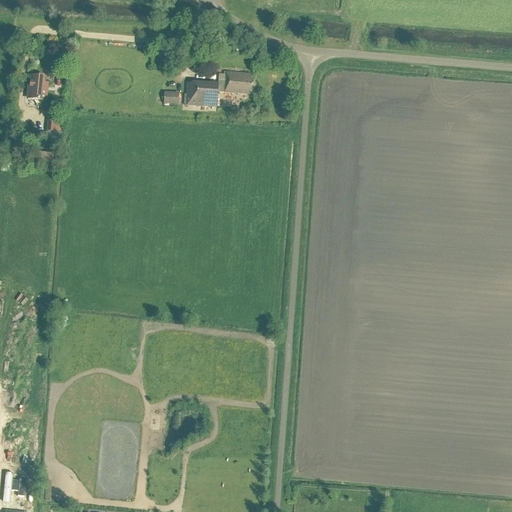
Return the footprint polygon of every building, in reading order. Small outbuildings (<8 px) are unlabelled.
[(219,75),(218,81),(218,85),(187,83),(185,106),(217,108),(218,93),(227,94),(249,96),(250,92),(252,92),(253,81),(251,80),(251,76),(226,74),(226,76),(219,75)] [(48,84),(44,84),(45,78),(29,76),(27,101),(46,103),(48,84)] [(178,106),(178,104),(178,94),(164,93),(163,105),(178,106)] [(158,97),(149,101),(152,108),(161,104),(158,97)] [(60,134),(62,119),(48,118),(47,132),(60,134)] [(38,166),(54,167),(55,154),(39,153),(38,166)]
